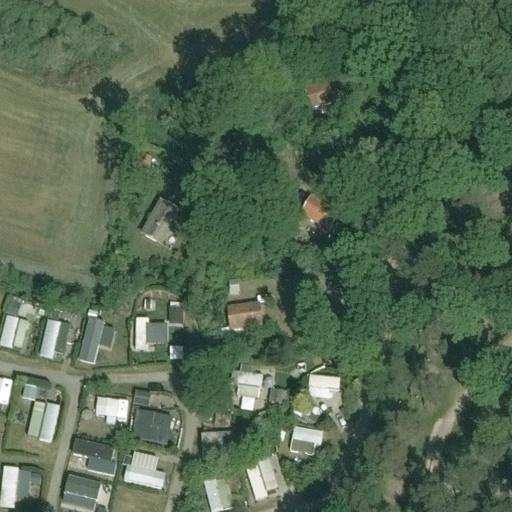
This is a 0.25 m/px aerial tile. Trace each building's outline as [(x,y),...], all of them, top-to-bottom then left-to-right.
[(349,103),(344,84),(311,93),(316,113),(349,103)] [(511,189),(501,190),(502,218),(511,217),(511,189)] [(334,235),(345,216),(317,199),(305,218),(334,235)] [(184,216),(166,205),(148,237),(166,248),(184,216)] [(462,234),(460,214),(446,215),(447,235),(462,234)] [(235,333),(267,330),(264,306),(233,310),(235,333)] [(4,349),(19,352),(26,322),(10,319),(4,349)] [(473,332),(481,342),(496,331),(488,321),(473,332)] [(58,363),(65,326),(51,323),(44,360),(58,363)] [(142,326),(144,356),(154,356),(152,325),(142,326)] [(95,366),(115,370),(121,338),(101,334),(95,366)] [(460,366),(462,351),(448,349),(446,364),(460,366)] [(238,391),(271,393),(271,380),(239,379),(238,391)] [(317,397),(348,401),(350,389),(319,385),(317,397)] [(10,388),(0,386),(0,437),(2,438),(10,388)] [(98,398),(98,420),(127,420),(127,398),(98,398)] [(40,404),(34,438),(59,442),(65,408),(40,404)] [(140,442),(165,441),(164,428),(140,429),(140,442)] [(283,434),(281,448),(293,450),(295,436),(283,434)] [(299,456),(326,462),(331,443),(304,436),(299,456)] [(79,467),(109,468),(109,444),(80,444),(79,467)] [(265,470),(254,473),(264,511),(276,508),(265,470)] [(168,490),(170,478),(134,472),(132,485),(168,490)] [(75,511),(79,487),(69,486),(64,511),(75,511)] [(215,511),(240,511),(239,502),(225,504),(223,486),(212,488),(215,511)] [(398,493),(392,511),(407,511),(412,497),(398,493)]
